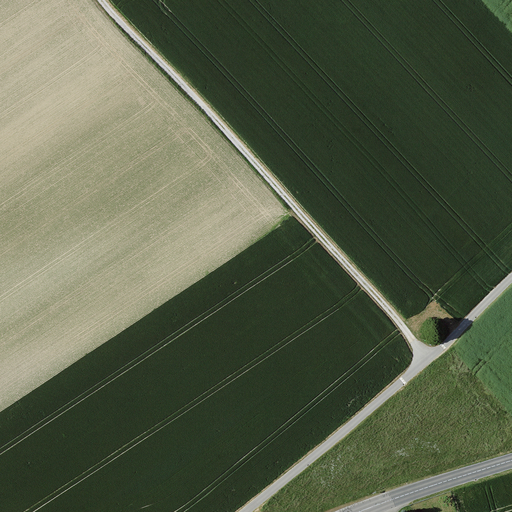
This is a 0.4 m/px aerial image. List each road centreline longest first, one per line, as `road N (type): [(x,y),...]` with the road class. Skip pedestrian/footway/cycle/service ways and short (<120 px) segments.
road 1 (track): [(428,358),(101,0)]
road 2 (residential): [(245,511),(511,279)]
road 3 (secondary): [(511,461),(362,511)]
